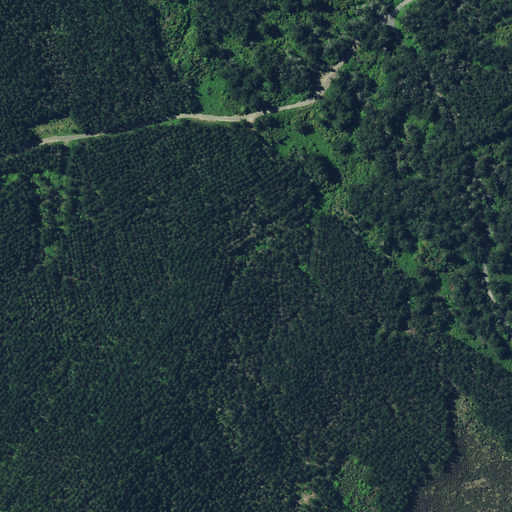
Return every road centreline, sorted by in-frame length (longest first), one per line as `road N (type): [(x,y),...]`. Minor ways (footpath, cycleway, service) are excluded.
road 1 (unclassified): [(0,146),(180,105),(261,111),(299,103),(384,9)]
road 2 (unclassified): [(384,9),(434,83),(485,195),(483,276),(511,339)]
